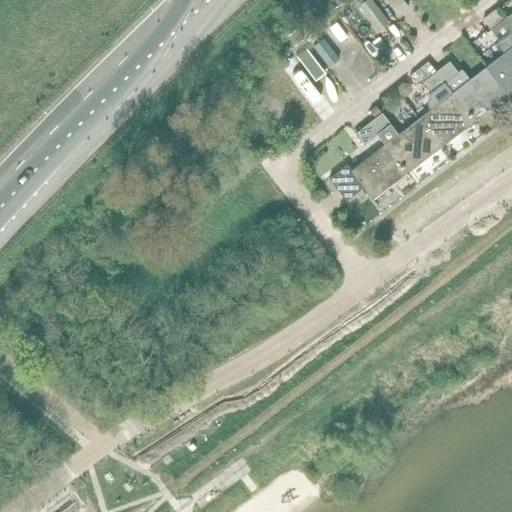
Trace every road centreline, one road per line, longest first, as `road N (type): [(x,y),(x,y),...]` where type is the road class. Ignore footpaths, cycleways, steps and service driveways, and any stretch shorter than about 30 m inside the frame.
road 1 (residential): [(364,283),(288,178),(287,164),(495,0)]
road 2 (unclassified): [(364,283),(103,447)]
road 3 (motorway): [(0,190),(191,0)]
road 4 (unclassified): [(511,182),(364,283)]
